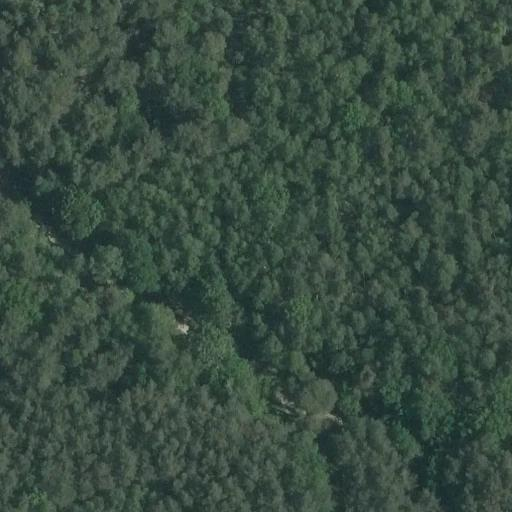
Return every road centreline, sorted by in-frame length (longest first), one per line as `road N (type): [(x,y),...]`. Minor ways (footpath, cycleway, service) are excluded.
road 1 (track): [(302,441),(258,438),(196,417),(113,418),(0,402)]
road 2 (track): [(511,469),(321,413)]
